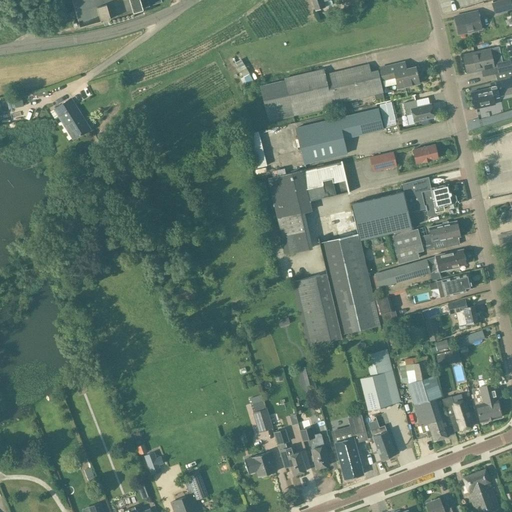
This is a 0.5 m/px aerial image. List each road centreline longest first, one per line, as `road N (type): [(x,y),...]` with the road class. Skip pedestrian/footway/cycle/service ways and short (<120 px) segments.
road 1 (unclassified): [(511,358),(431,0)]
road 2 (tertiary): [(310,511),(511,436)]
road 3 (unclassified): [(0,51),(112,32),(192,0)]
road 4 (unknown): [(467,156),(316,208)]
